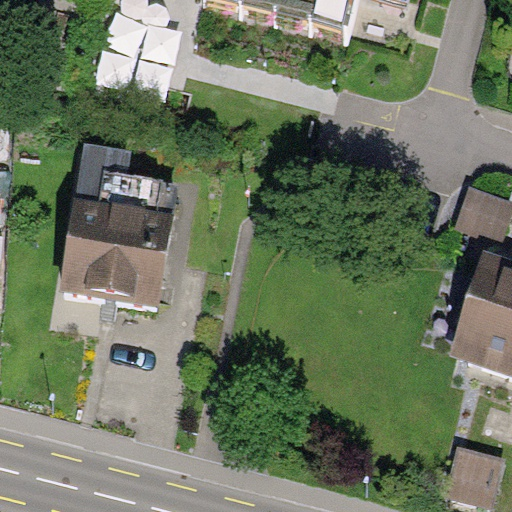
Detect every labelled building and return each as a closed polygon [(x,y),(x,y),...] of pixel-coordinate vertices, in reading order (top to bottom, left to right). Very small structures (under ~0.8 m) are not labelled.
[(197,0),(334,34),(342,0),(197,0)] [(457,252),(500,265),(511,226),(511,202),(476,191),(457,252)] [(154,319),(165,236),(67,223),(55,305),(154,319)] [(511,393),(511,287),(469,273),(437,369),(511,393)] [(507,505),(508,455),(462,454),(462,505),(507,505)]
